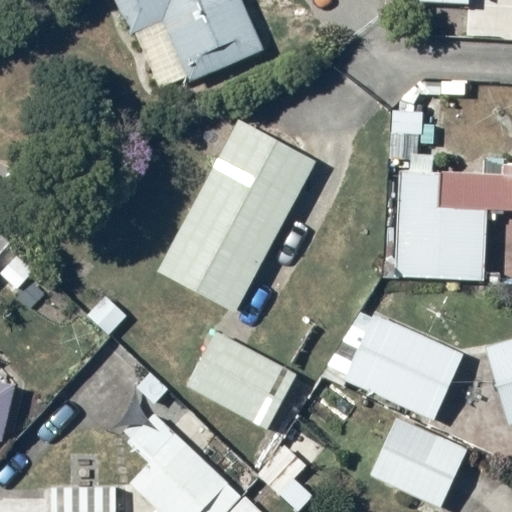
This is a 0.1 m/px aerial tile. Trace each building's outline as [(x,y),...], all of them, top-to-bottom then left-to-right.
[(118,0),(161,96),(263,51),(239,0),(118,0)] [(465,0),(405,0),(405,2),(465,8),(465,0)] [(387,276),(395,276),(511,282),(511,255),(485,253),(487,210),(511,211),(511,151),(511,161),(493,160),(493,167),(465,166),(442,165),(444,115),(394,113),(387,276)] [(315,162),(239,121),(158,272),(234,312),(315,162)] [(0,266),(18,247),(0,231),(0,266)] [(462,354),(377,316),(369,335),(348,326),(341,342),(340,341),(326,372),(433,420),(462,354)] [(291,373),(214,332),(186,385),(262,427),(291,373)] [(511,340),(486,347),(507,424),(511,422),(511,340)] [(0,427),(38,390),(0,351),(0,427)] [(229,511),(244,496),(149,411),(125,439),(148,459),(128,482),(150,502),(140,511),(229,511)] [(466,448),(395,417),(370,476),(440,507),(466,448)] [(282,442),(257,466),(298,510),(323,487),(282,442)] [(7,490),(0,497),(0,511),(117,511),(117,487),(7,490)] [(261,511),(244,496),(229,511),(261,511)]
